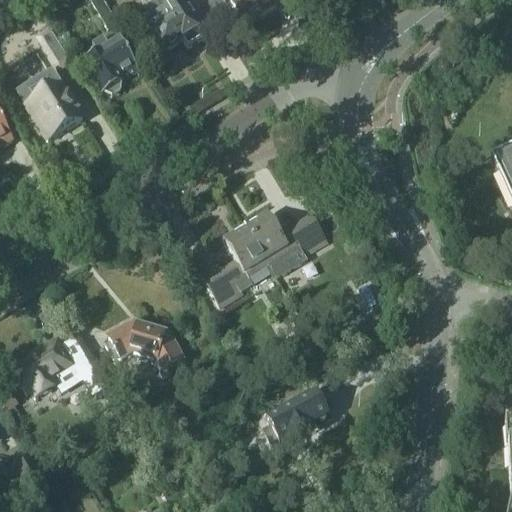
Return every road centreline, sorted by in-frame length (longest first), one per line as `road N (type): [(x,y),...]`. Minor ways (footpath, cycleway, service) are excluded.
road 1 (tertiary): [(0,269),(288,99),(354,91)]
road 2 (tertiary): [(435,304),(429,275),(362,160),(354,91)]
road 3 (tertiary): [(417,511),(435,304)]
road 4 (tertiary): [(354,91),(381,49),(452,0)]
